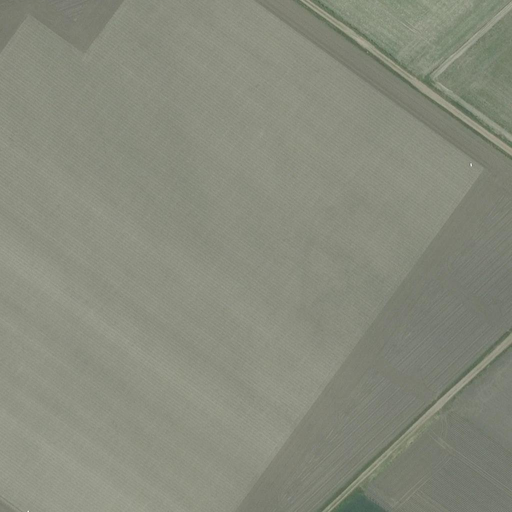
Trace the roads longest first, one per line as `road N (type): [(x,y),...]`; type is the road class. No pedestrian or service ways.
road 1 (track): [(511,152),(309,0)]
road 2 (track): [(511,339),(330,511)]
